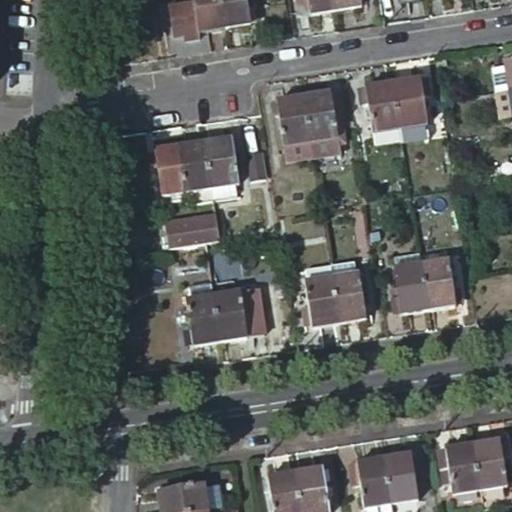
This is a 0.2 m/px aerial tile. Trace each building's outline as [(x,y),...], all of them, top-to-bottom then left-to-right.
[(224,31),(218,0),(191,0),(193,6),(167,10),(172,39),(184,38),(197,35),(224,31)] [(218,0),(224,31),(251,27),(250,26),(249,18),(248,8),(246,0),(218,0)] [(310,17),(337,14),(334,0),(307,0),(308,5),(301,6),(302,11),(309,10),(310,17)] [(334,0),(337,14),(362,10),(361,2),(368,1),(367,0),(334,0)] [(369,9),(368,1),(361,2),(362,10),(369,9)] [(309,10),(302,11),(303,18),(310,17),(309,10)] [(197,35),(184,38),(185,44),(198,42),(197,35)] [(495,71),(498,94),(508,93),(505,70),(495,71)] [(421,90),(428,88),(426,80),(419,81),(421,90)] [(400,133),(402,146),(429,142),(422,100),(421,90),(419,81),(393,85),(400,133)] [(400,133),(393,85),(365,90),(366,99),(367,108),(372,137),(400,133)] [(421,90),(422,100),(429,99),(428,88),(421,90)] [(511,114),(508,93),(498,94),(502,118),(511,116),(511,114)] [(332,95),(304,100),(311,146),(313,162),(341,158),(332,95)] [(311,146),(304,100),(276,104),(283,151),(311,146)] [(233,140),(205,144),(212,190),(213,202),(236,198),(234,187),(239,186),(234,152),(240,152),(239,145),(234,146),(233,140)] [(260,142),(244,145),(248,172),(264,169),(260,142)] [(212,190),(205,144),(178,148),(185,194),(212,190)] [(167,225),(172,254),(223,246),(219,217),(167,225)] [(394,262),(396,272),(421,268),(420,258),(394,262)] [(448,264),(421,268),(428,313),(455,309),(448,264)] [(356,278),(354,265),(330,269),(332,281),(356,278)] [(428,313),(421,268),(396,272),(393,272),(397,295),(399,304),(392,305),(393,310),(399,309),(400,317),(428,313)] [(332,281),(330,269),(307,273),(309,285),(304,285),(309,314),(303,314),(306,331),(339,327),(332,281)] [(332,281),(339,327),(366,323),(359,277),(356,278),(332,281)] [(213,300),(220,345),(247,340),(240,295),(235,296),(234,286),(211,289),(213,300)] [(213,300),(211,289),(189,293),(191,303),(213,300)] [(399,304),(397,295),(390,296),(392,305),(399,304)] [(191,350),(220,345),(213,300),(191,303),(184,304),(190,337),(184,338),(185,343),(191,342),(191,350)] [(479,488),(508,484),(502,438),(473,443),(479,488)] [(454,492),(479,488),(473,443),(447,446),(454,492)] [(390,502),(418,498),(411,452),(383,456),(390,502)] [(367,506),(390,502),(383,456),(358,460),(359,467),(352,468),(354,484),(361,483),(364,506),(367,506)] [(295,511),(325,511),(319,467),(290,472),(295,511)] [(269,511),(295,511),(290,472),(264,476),(269,511)] [(158,490),(161,511),(206,511),(207,511),(203,484),(158,490)] [(390,511),(390,502),(367,506),(367,511),(390,511)]
